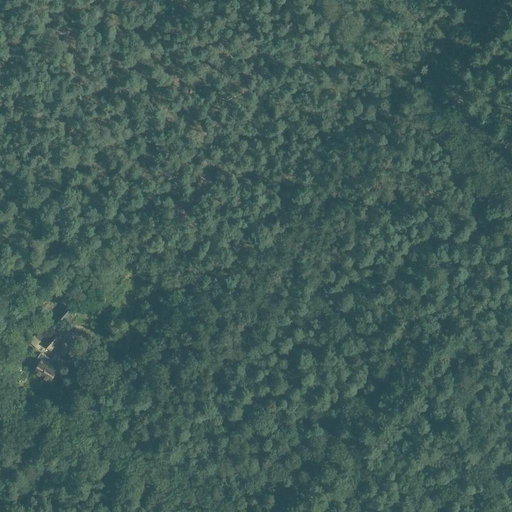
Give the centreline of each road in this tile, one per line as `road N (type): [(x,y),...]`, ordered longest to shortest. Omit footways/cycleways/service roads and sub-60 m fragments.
road 1 (track): [(335,0),(511,187)]
road 2 (track): [(202,511),(0,387)]
